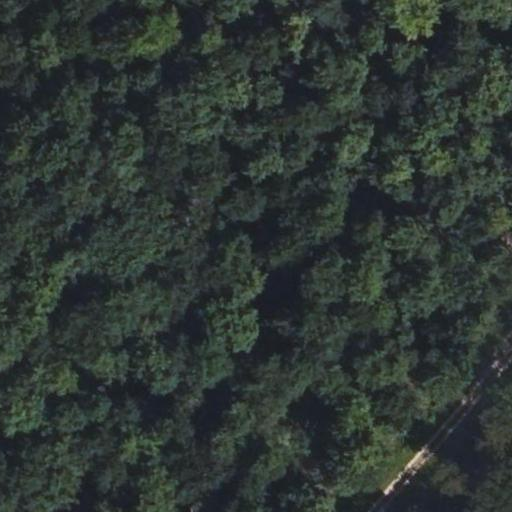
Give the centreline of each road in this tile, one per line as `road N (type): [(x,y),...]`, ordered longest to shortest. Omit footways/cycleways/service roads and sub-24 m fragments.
road 1 (track): [(0,308),(413,473)]
road 2 (track): [(511,359),(380,511)]
